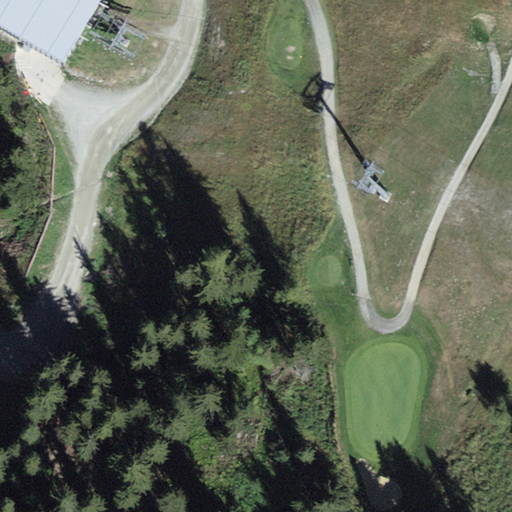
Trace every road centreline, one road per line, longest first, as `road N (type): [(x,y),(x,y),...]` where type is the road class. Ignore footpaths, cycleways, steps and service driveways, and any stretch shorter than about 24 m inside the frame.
road 1 (track): [(511,72),(442,206),(402,319),(378,324),(366,309),(333,158),(326,54),(311,0)]
road 2 (track): [(194,0),(185,43),(162,88),(107,132),(57,271),(6,361)]
